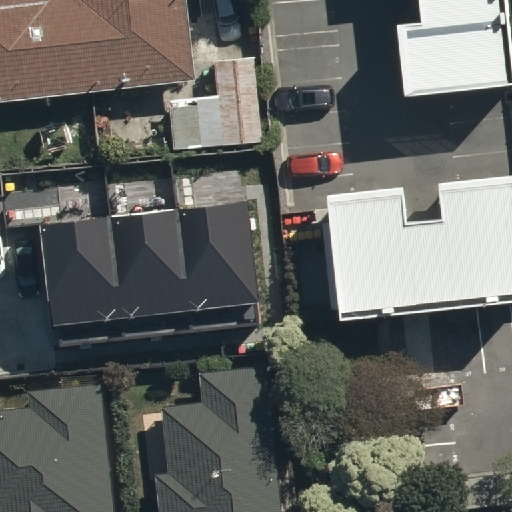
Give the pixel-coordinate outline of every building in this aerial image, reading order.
[(0,0),(0,95),(195,75),(186,0),(0,0)] [(390,85),(490,77),(484,0),(410,0),(411,6),(384,8),(390,85)] [(214,55),(218,98),(170,102),(174,145),(262,138),(255,51),(214,55)] [(100,154),(54,155),(56,207),(102,205),(100,154)] [(321,181),(330,308),(508,294),(499,168),(429,173),(432,216),(395,219),(392,176),(321,181)] [(42,214),(53,316),(258,294),(247,191),(42,214)] [(282,511),(265,361),(199,368),(203,398),(160,403),(168,468),(155,470),(159,511),(282,511)] [(0,511),(115,511),(100,378),(28,386),(29,402),(0,405),(0,511)]
